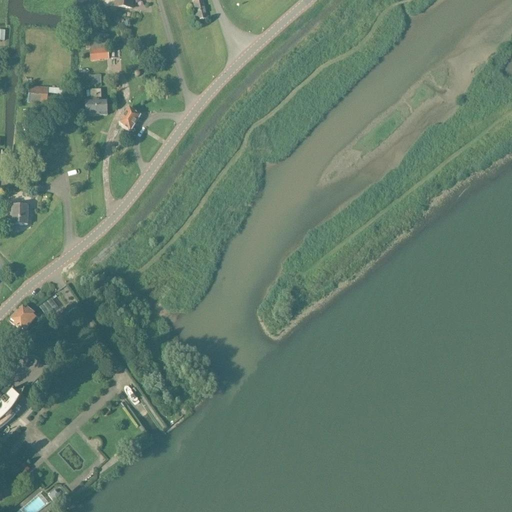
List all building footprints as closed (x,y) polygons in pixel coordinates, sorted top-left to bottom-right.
[(132,11),(132,0),(115,0),(114,9),(132,11)] [(192,0),(193,3),(197,21),(208,19),(203,0),(192,0)] [(91,62),(108,60),(107,49),(89,51),(91,62)] [(101,86),(101,85),(101,76),(90,76),(90,87),(101,86)] [(46,105),(47,89),(29,87),(27,103),(46,105)] [(85,117),(96,116),(95,91),(90,91),(91,101),(85,102),(85,117)] [(95,91),(96,116),(107,116),(106,101),(101,101),(100,91),(95,91)] [(131,133),(140,117),(129,109),(119,126),(131,133)] [(34,133),(36,112),(23,111),(22,132),(34,133)] [(27,226),(28,207),(12,207),(11,226),(27,226)] [(20,329),(21,330),(24,332),(35,319),(32,316),(33,314),(27,309),(25,311),(22,308),(16,314),(15,314),(10,320),(14,324),(13,325),(19,331),(20,329)] [(30,346),(28,346),(29,356),(32,356),(34,356),(37,357),(38,358),(40,361),(40,364),(40,367),(49,367),(49,364),(49,360),(49,357),(48,356),(46,352),(42,349),(39,347),(36,347),(33,346),(30,346)] [(0,428),(1,428),(4,425),(6,423),(9,420),(11,418),(12,416),(10,414),(11,413),(13,410),(15,407),(17,404),(18,402),(20,399),(22,396),(23,393),(24,390),(23,390),(22,391),(15,393),(11,390),(0,402),(0,428)] [(55,491),(47,496),(53,505),(61,499),(55,491)]
